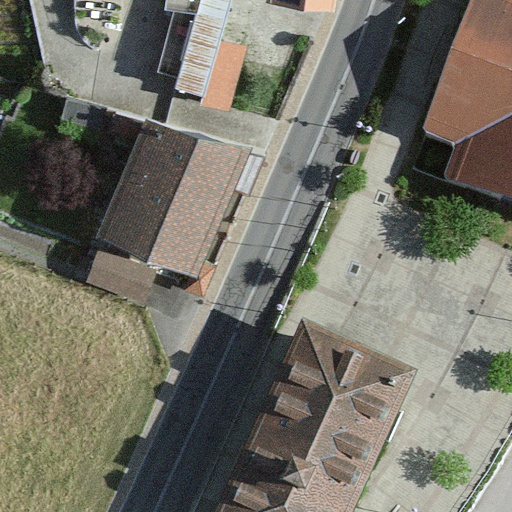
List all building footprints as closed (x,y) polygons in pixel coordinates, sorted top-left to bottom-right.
[(220,0),(168,0),(167,10),(175,13),(158,76),(234,96),(249,44),(221,37),(231,3),(220,0)] [(337,14),(339,0),(266,0),(266,5),(337,14)] [(511,0),(470,0),(425,122),(460,135),(444,179),(511,204),(511,0)] [(98,241),(197,278),(242,161),(143,124),(98,241)] [(345,511),(408,379),(308,332),(223,511),(345,511)]
